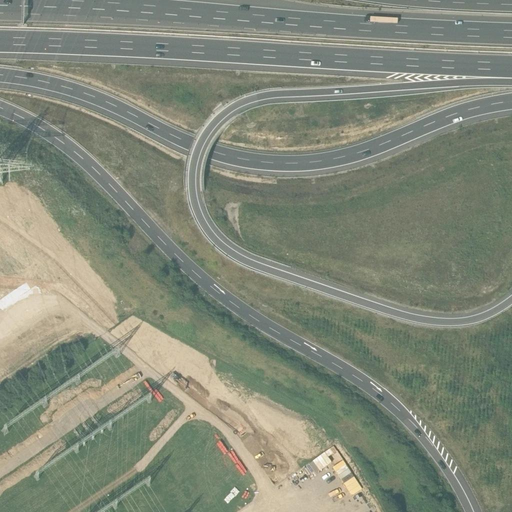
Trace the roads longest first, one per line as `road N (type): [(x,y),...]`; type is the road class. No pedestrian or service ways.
road 1 (motorway): [(511,299),(470,319),(416,319),(284,276),(235,256),(205,230),(191,180),(209,129),(247,101),(511,79)]
road 2 (motorway): [(0,108),(81,156),(236,307),(398,410),(432,444),(473,511)]
road 3 (motorway): [(0,74),(79,90),(261,163),(361,152),(452,110),(511,96)]
road 4 (motorway): [(511,33),(0,5)]
road 5 (motorway): [(0,41),(511,66)]
